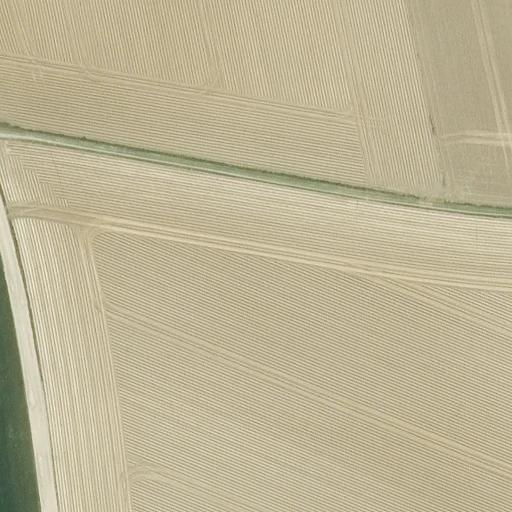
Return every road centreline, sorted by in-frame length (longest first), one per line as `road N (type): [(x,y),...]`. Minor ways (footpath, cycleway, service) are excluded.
road 1 (track): [(0,132),(511,214)]
road 2 (track): [(47,511),(0,219)]
